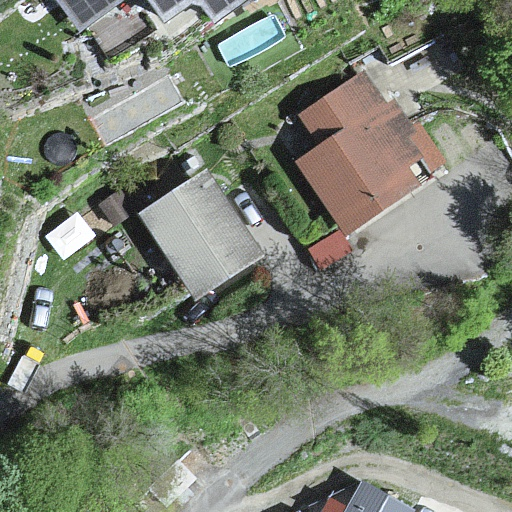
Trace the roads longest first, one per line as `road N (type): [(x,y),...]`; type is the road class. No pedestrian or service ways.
road 1 (unknown): [(0,427),(55,382),(224,343),(276,320),(486,194)]
road 2 (residential): [(206,511),(295,431),(432,371),(511,325)]
